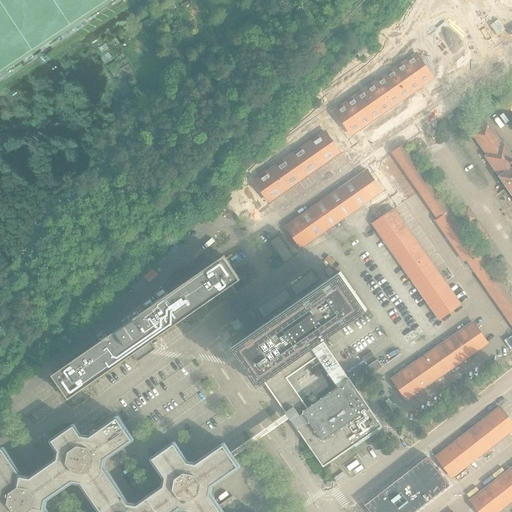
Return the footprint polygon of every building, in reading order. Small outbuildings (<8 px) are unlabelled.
[(511,157),(504,145),(502,146),(487,124),(473,134),(488,156),(486,157),(511,193),(511,157)] [(511,302),(403,146),(392,153),(439,220),(436,221),(464,261),(466,259),(511,325),(511,302)] [(381,191),(367,170),(286,227),(301,248),(381,191)] [(468,207),(461,212),(468,222),(475,218),(468,207)] [(394,210),(373,224),(440,319),(460,304),(394,210)] [(490,238),(478,221),(469,227),(481,244),(490,238)] [(225,255),(53,375),(70,399),(75,395),(80,391),(221,293),(241,279),(225,255)] [(260,328),(231,348),(258,386),(264,382),(270,377),(269,377),(279,370),(280,370),(282,370),(282,369),(282,368),(297,357),(298,358),(299,358),(300,357),(300,355),(311,348),(317,357),(321,362),(324,368),(338,387),(308,408),(297,416),(292,409),(286,413),(289,418),(299,433),(305,428),(329,463),(382,426),(363,399),(357,389),(351,381),(337,360),(323,340),(367,310),(341,272),(260,328)] [(488,344),(473,323),(392,379),(407,400),(488,344)] [(378,359),(369,366),(374,373),(383,366),(378,359)] [(286,413),(229,453),(233,458),(289,418),(286,413)] [(57,459),(39,470),(55,492),(73,481),(82,483),(102,511),(172,511),(179,508),(188,509),(189,511),(230,511),(228,508),(224,502),(218,506),(209,494),(211,485),(238,466),(238,465),(233,458),(229,453),(224,445),(223,445),(196,464),(187,462),(175,444),(174,443),(153,458),(166,477),(164,486),(137,505),(128,503),(104,467),(105,458),(133,439),(118,417),(105,426),(99,430),(90,437),(81,435),(74,425),(53,440),(52,441),(59,450),(57,459)]
